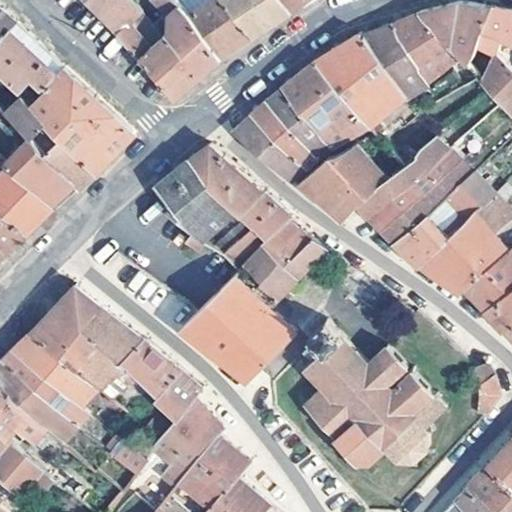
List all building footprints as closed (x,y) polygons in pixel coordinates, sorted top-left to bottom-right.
[(201,73),(166,34),(142,7),(134,0),(83,0),(122,38),(170,94),(173,97),(201,73)] [(169,0),(148,0),(177,23),(166,34),(201,73),(220,55),(185,17),(169,0)] [(205,0),(185,17),(220,55),(253,35),(222,0),(205,0)] [(222,0),(253,35),(291,10),(281,0),(222,0)] [(281,0),(291,10),(302,0),(281,0)] [(460,0),(418,12),(455,52),(462,61),(471,43),(491,5),(460,0)] [(511,9),(491,5),(471,43),(489,53),(477,77),(483,84),(494,96),(505,109),(511,116),(511,9)] [(0,38),(16,22),(0,8),(0,38)] [(418,12),(392,23),(429,79),(455,52),(418,12)] [(0,80),(8,88),(14,93),(24,80),(36,92),(40,88),(61,65),(16,22),(0,38),(0,80)] [(392,23),(361,34),(404,94),(406,96),(430,81),(429,79),(392,23)] [(359,31),(314,61),(370,124),(404,94),(361,34),(359,31)] [(331,147),(370,124),(314,61),(283,86),(331,147)] [(65,141),(93,171),(112,154),(133,132),(61,65),(40,88),(43,92),(30,108),(45,121),(60,136),(65,141)] [(0,96),(8,88),(0,80),(0,96)] [(319,158),(331,147),(283,86),(267,100),(319,158)] [(6,113),(29,138),(45,121),(30,108),(26,103),(20,98),(6,113)] [(319,158),(267,100),(250,114),(306,168),(319,158)] [(306,168),(250,114),(232,130),(291,182),(306,168)] [(481,133),(477,129),(473,134),(476,138),(481,133)] [(420,168),(447,142),(436,132),(403,164),(389,177),(358,206),(369,216),(409,178),(420,168)] [(45,153),(74,183),(77,186),(93,171),(65,141),(60,136),(45,153)] [(45,153),(30,138),(9,165),(12,168),(50,205),(74,183),(45,153)] [(478,146),(474,141),(469,145),(474,150),(478,146)] [(420,168),(433,181),(449,166),(459,156),(447,142),(420,168)] [(241,214),(264,190),(210,143),(193,155),(211,177),(206,182),(235,210),(241,214)] [(341,222),(358,206),(389,177),(358,143),(334,157),(330,156),(298,183),(341,222)] [(211,177),(193,155),(156,184),(158,186),(165,194),(174,205),(170,208),(210,241),(235,210),(206,182),(211,177)] [(459,181),(471,168),(459,156),(449,166),(433,181),(422,192),(382,229),(394,242),(427,211),(446,193),(459,181)] [(468,214),(483,199),(474,191),(485,179),(473,166),(471,168),(459,181),(446,193),(468,214)] [(12,168),(0,178),(0,183),(38,220),(52,206),(50,205),(12,168)] [(502,180),(496,175),(491,181),(496,186),(502,180)] [(369,216),(382,229),(422,192),(409,178),(369,216)] [(38,220),(0,183),(0,212),(23,234),(38,220)] [(450,233),(422,265),(460,294),(466,288),(511,242),(511,205),(494,188),(483,199),(468,214),(450,233)] [(228,255),(237,263),(261,241),(290,221),(293,217),(264,190),(241,214),(244,217),(253,226),(239,242),(228,255)] [(450,233),(427,211),(394,242),(419,267),(422,265),(450,233)] [(0,250),(2,252),(23,234),(0,212),(0,250)] [(253,226),(244,217),(229,234),(239,242),(253,226)] [(290,221),(261,241),(264,246),(283,265),(313,238),(290,221)] [(283,265),(264,246),(242,267),(238,272),(251,285),(241,295),(227,282),(199,310),(182,326),(250,379),(297,331),(272,305),(326,247),(313,238),(283,265)] [(264,246),(261,241),(237,263),(242,267),(264,246)] [(511,242),(466,288),(486,310),(511,286),(511,242)] [(61,298),(33,329),(78,368),(100,386),(128,410),(134,402),(122,392),(140,379),(125,365),(144,337),(76,282),(61,298)] [(511,286),(486,310),(505,330),(511,322),(511,286)] [(346,335),(327,317),(307,336),(313,341),(313,345),(310,345),(305,350),(306,353),(310,352),(310,355),(315,358),(308,366),(302,365),(302,369),(308,370),(324,387),(306,404),(331,431),(327,435),(329,437),(324,439),(327,442),(336,437),(338,440),(331,447),(333,450),(341,442),(349,450),(342,457),(344,461),(351,453),(353,455),(351,461),(356,461),(356,455),(364,455),(364,460),(368,460),(367,454),(374,448),(378,451),(383,443),(395,456),(393,463),(397,465),(399,459),(411,459),(415,466),(420,464),(416,457),(427,448),(432,451),(434,446),(430,445),(427,432),(433,431),(432,426),(430,418),(446,404),(435,393),(439,389),(436,385),(433,388),(430,388),(414,371),(417,363),(414,362),(410,370),(406,366),(407,363),(389,344),(369,362),(345,337),(346,335)] [(13,346),(58,382),(62,386),(78,368),(33,329),(31,328),(18,341),(13,346)] [(140,379),(159,396),(184,370),(144,337),(125,365),(140,379)] [(58,382),(13,346),(10,350),(2,358),(46,396),(58,382)] [(0,359),(0,382),(39,418),(81,457),(88,462),(94,455),(71,435),(80,424),(62,409),(46,396),(2,358),(0,359)] [(470,368),(481,384),(496,374),(488,364),(470,367),(470,368)] [(73,395),(84,405),(100,386),(78,368),(62,386),(73,395)] [(156,399),(178,416),(195,394),(203,385),(184,370),(159,396),(156,399)] [(501,394),(496,374),(481,384),(478,410),(486,412),(501,394)] [(33,441),(24,453),(56,481),(66,489),(88,462),(81,457),(39,418),(0,382),(0,431),(7,438),(17,426),(33,441)] [(195,394),(178,416),(161,438),(155,446),(172,459),(139,504),(148,511),(155,511),(161,505),(181,479),(218,433),(224,426),(195,394)] [(73,395),(62,409),(80,424),(90,433),(96,428),(92,425),(94,423),(87,417),(92,411),(84,405),(73,395)] [(56,481),(24,453),(7,438),(0,431),(0,479),(9,488),(17,495),(30,482),(43,495),(56,481)] [(218,433),(181,479),(213,506),(240,475),(251,459),(218,433)] [(110,450),(117,456),(129,441),(121,435),(110,450)] [(511,437),(488,463),(511,484),(511,437)] [(111,464),(117,456),(110,450),(96,469),(122,489),(130,478),(111,464)] [(96,469),(88,462),(66,489),(82,502),(88,494),(81,489),(96,469)] [(497,511),(511,511),(511,484),(488,463),(468,484),(497,511)] [(260,511),(269,502),(240,475),(213,506),(207,511),(260,511)] [(0,496),(9,488),(0,479),(0,496)] [(497,511),(468,484),(454,499),(467,511),(497,511)] [(467,511),(454,499),(441,511),(467,511)] [(279,511),(269,502),(260,511),(279,511)]
